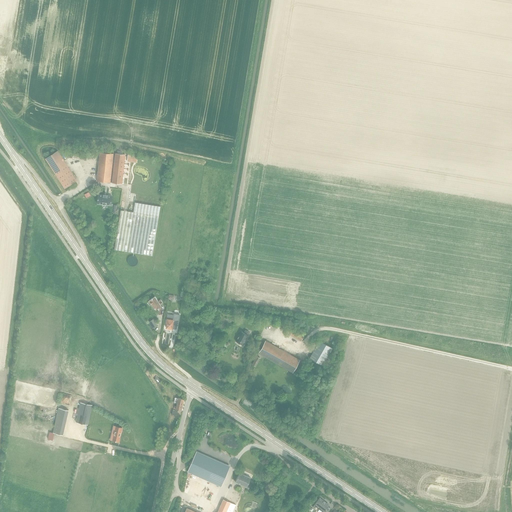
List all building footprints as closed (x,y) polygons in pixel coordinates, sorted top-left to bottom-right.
[(46,159),(65,188),(77,181),(58,151),(46,159)] [(100,152),(97,181),(110,182),(113,153),(100,152)] [(125,155),(115,154),(112,183),(122,184),(125,155)] [(127,162),(137,163),(137,156),(128,155),(127,162)] [(103,195),(98,195),(98,198),(97,199),(98,200),(97,203),(102,204),(102,205),(102,204),(106,205),(107,204),(111,205),(112,196),(107,196),(108,195),(107,195),(104,195),(103,194),(103,195)] [(121,210),(114,250),(152,256),(160,207),(135,203),(133,212),(121,210)] [(162,302),(162,301),(160,299),(158,301),(155,296),(149,300),(155,310),(157,308),(159,311),(158,314),(162,315),(163,309),(164,308),(163,306),(162,307),(160,304),(162,302)] [(167,314),(165,322),(167,323),(166,327),(171,328),(171,327),(175,328),(177,321),(178,321),(180,315),(174,314),(174,313),(173,313),(173,315),(167,314)] [(153,319),(149,322),(153,328),(157,326),(153,319)] [(301,340),(304,335),(289,327),(286,332),(301,340)] [(238,343),(240,343),(243,345),(249,335),(248,335),(249,332),(245,330),(243,332),(241,331),(235,340),(236,341),(236,342),(238,343)] [(332,348),(319,340),(310,358),(323,365),(332,348)] [(299,360),(265,341),(259,353),(293,372),(299,360)] [(173,406),(173,408),(181,410),(182,405),(183,399),(175,398),(175,400),(177,400),(176,406),(173,406)] [(76,422),(87,425),(92,405),(80,402),(76,422)] [(63,435),(68,410),(59,408),(53,433),(63,435)] [(113,435),(112,440),(119,442),(122,428),(113,426),(111,434),(113,435)] [(196,453),(187,472),(220,487),(229,467),(231,462),(198,446),(196,453)] [(246,487),(250,478),(239,473),(235,482),(235,483),(236,484),(237,483),(246,487)] [(317,511),(318,511),(324,511),(329,505),(319,498),(313,507),(315,508),(316,506),(319,509),(317,511)] [(225,511),(230,502),(223,499),(217,511),(225,511)]
